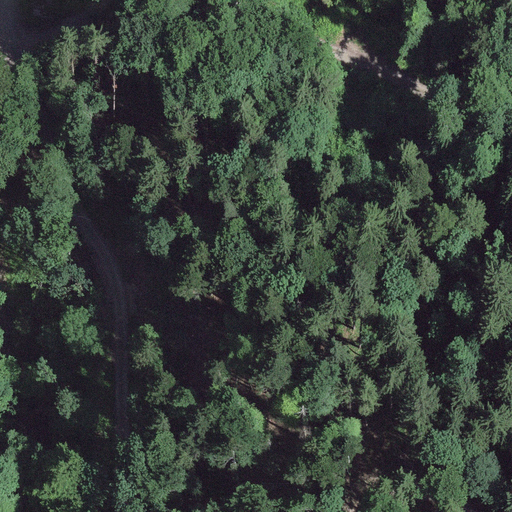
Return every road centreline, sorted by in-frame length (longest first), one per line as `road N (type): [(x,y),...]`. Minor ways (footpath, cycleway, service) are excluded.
road 1 (track): [(127,511),(120,311),(109,267),(69,194),(2,0)]
road 2 (track): [(511,140),(389,72),(227,0)]
